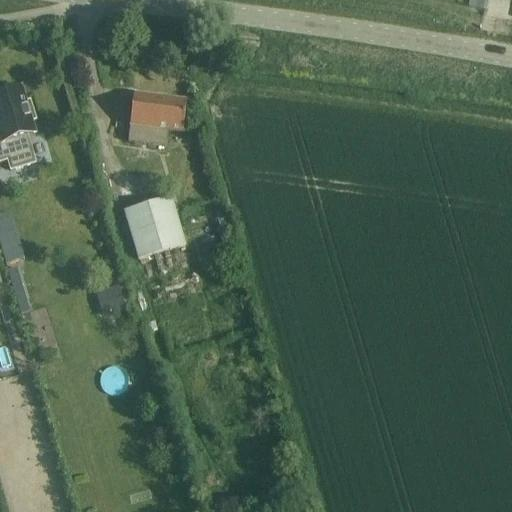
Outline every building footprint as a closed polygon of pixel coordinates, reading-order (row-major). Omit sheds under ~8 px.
[(470,0),(469,10),(487,14),(489,0),(470,0)] [(0,91),(9,90),(1,49),(0,49),(0,91)] [(0,164),(8,162),(11,173),(36,165),(27,138),(35,136),(31,123),(36,122),(30,104),(26,105),(21,90),(0,96),(0,164)] [(128,139),(127,144),(165,149),(166,144),(167,133),(183,135),(185,123),(187,104),(134,97),(131,117),(128,139)] [(170,200),(125,215),(140,265),(155,260),(177,253),(186,251),(170,200)] [(192,274),(162,283),(169,307),(199,298),(192,274)] [(134,278),(117,282),(122,305),(140,301),(134,278)]
